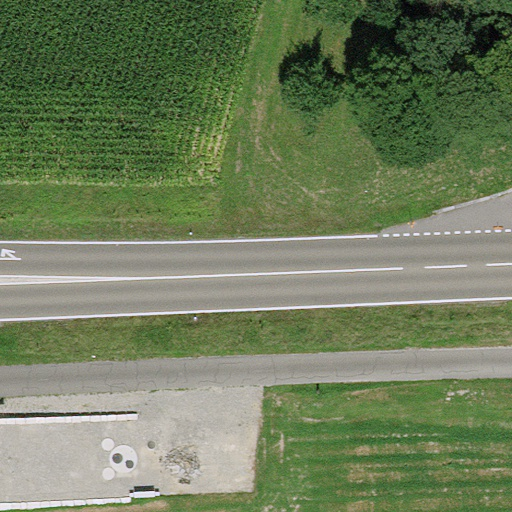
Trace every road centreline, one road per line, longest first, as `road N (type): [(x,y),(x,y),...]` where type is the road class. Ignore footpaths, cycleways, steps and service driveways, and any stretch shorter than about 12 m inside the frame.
road 1 (track): [(0,383),(511,365)]
road 2 (primary): [(0,276),(511,261)]
